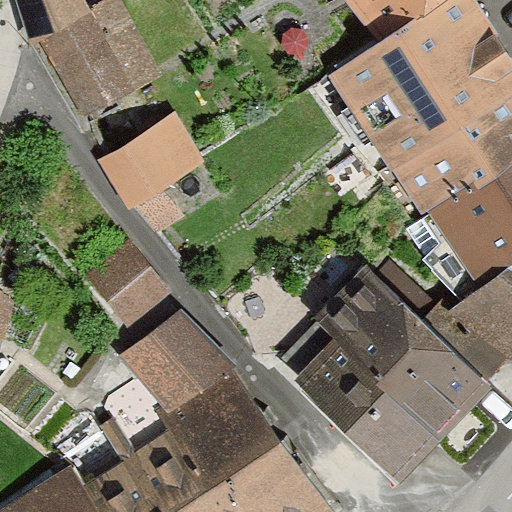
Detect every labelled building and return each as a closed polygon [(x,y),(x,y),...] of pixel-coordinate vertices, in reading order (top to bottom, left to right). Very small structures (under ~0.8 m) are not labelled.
[(17,0),(31,42),(93,5),(90,0),(17,0)] [(31,42),(73,116),(161,70),(124,0),(101,0),(93,5),(31,42)] [(428,206),(511,152),(511,53),(479,0),(425,0),(376,34),(329,68),(423,209),(428,206)] [(348,0),(376,34),(425,0),(348,0)] [(203,158),(175,107),(98,156),(128,206),(203,158)] [(511,152),(428,206),(479,278),(511,259),(511,152)] [(169,285),(129,235),(83,272),(123,321),(169,285)] [(492,376),(368,256),(316,315),(334,331),(295,373),(399,475),(492,376)] [(511,354),(511,259),(479,278),(455,299),(470,324),(511,354)] [(0,342),(12,296),(0,287),(0,342)] [(233,364),(182,304),(121,353),(171,410),(233,364)] [(85,479),(106,511),(334,511),(339,509),(233,364),(171,410),(161,417),(168,427),(85,479)] [(0,511),(106,511),(85,479),(72,458),(0,507),(0,511)]
